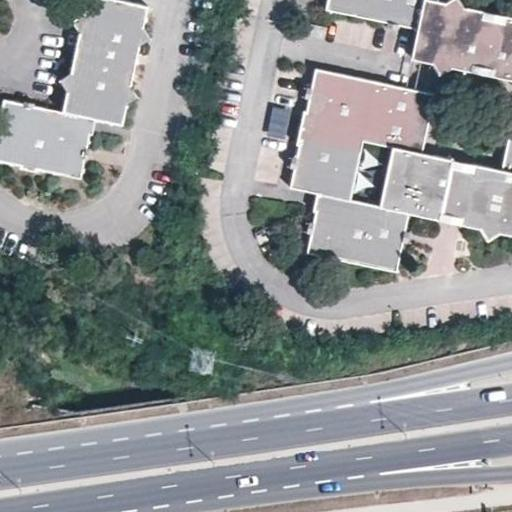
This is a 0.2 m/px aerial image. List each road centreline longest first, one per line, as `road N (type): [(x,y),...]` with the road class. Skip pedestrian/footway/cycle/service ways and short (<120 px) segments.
road 1 (primary): [(511,363),(317,403),(0,450)]
road 2 (primary): [(511,401),(0,474)]
road 3 (primary): [(0,503),(511,441)]
road 4 (primary): [(89,511),(511,475)]
road 5 (unknown): [(275,10),(402,57)]
